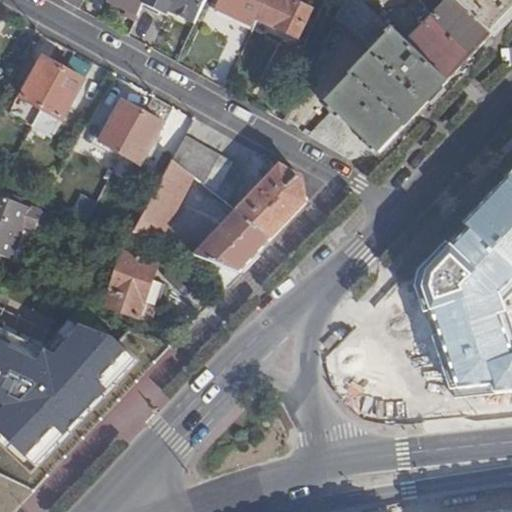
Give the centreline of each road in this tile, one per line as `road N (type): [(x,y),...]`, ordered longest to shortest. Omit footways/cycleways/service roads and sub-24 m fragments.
road 1 (residential): [(402,210),(16,0)]
road 2 (primary): [(511,442),(328,468)]
road 3 (primary): [(328,468),(165,511)]
road 4 (tertiary): [(228,380),(152,462),(151,511)]
road 5 (tertiary): [(402,210),(511,94)]
road 6 (tertiary): [(317,292),(228,380)]
